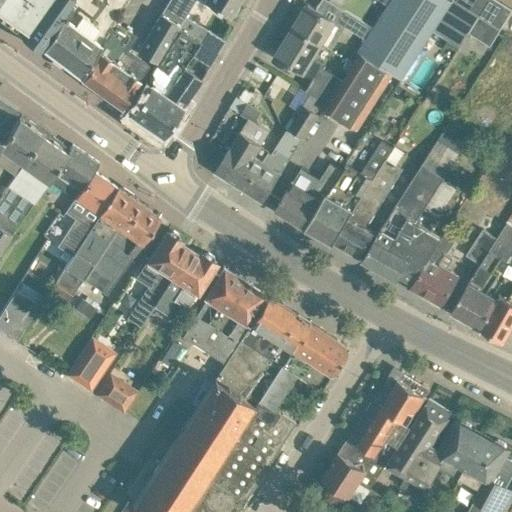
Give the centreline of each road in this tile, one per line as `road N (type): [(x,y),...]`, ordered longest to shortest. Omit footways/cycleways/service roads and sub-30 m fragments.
road 1 (secondary): [(383,311),(164,174)]
road 2 (residential): [(268,496),(383,311)]
road 3 (residential): [(164,174),(270,0)]
road 4 (secondary): [(164,174),(0,57)]
road 5 (secondary): [(511,376),(383,311)]
